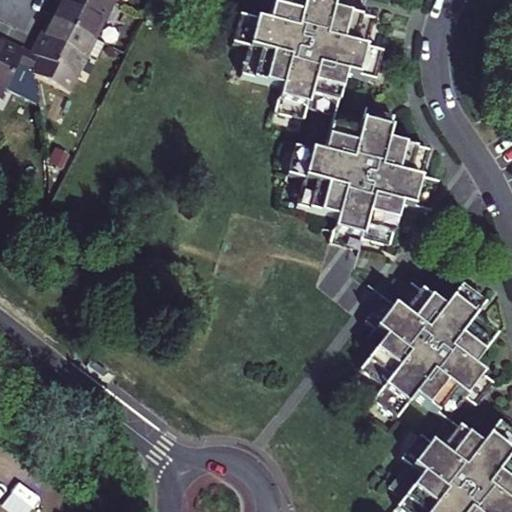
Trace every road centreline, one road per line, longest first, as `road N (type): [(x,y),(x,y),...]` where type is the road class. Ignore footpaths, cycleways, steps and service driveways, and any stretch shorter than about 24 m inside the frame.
road 1 (residential): [(447,0),(434,39),(438,91),(511,228)]
road 2 (tertiary): [(0,328),(186,471)]
